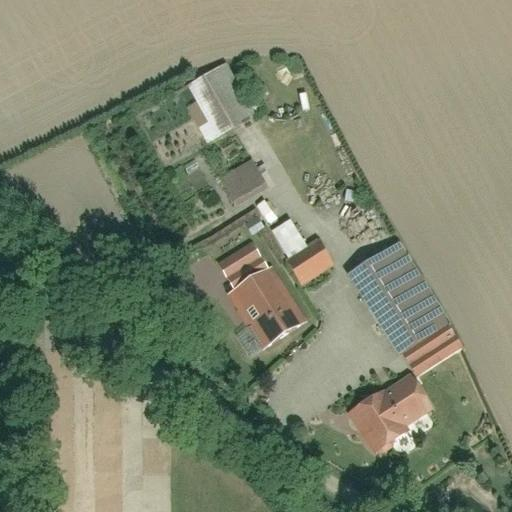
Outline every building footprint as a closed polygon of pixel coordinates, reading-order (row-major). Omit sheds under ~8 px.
[(217,72),(181,92),(211,146),(247,126),(217,72)] [(246,169),(215,187),(231,214),(262,196),(246,169)] [(243,243),(207,265),(221,287),(257,264),(243,243)] [(272,272),(289,296),(325,272),(309,247),(272,272)] [(389,247),(338,282),(403,377),(454,342),(389,247)] [(265,273),(223,300),(257,354),(300,327),(265,273)] [(398,388),(342,423),(364,457),(420,421),(398,388)]
